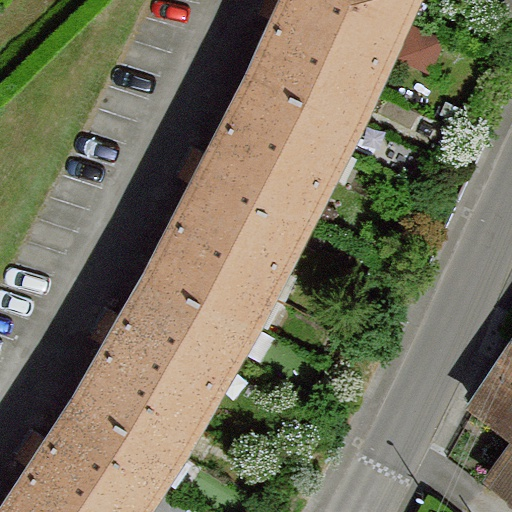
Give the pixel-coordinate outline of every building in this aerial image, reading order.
[(405,0),(288,0),(257,70),(352,118),(405,0)] [(352,118),(257,70),(155,268),(248,319),(352,118)] [(248,319),(155,268),(82,394),(175,449),(248,319)] [(511,364),(481,408),(511,431),(511,364)] [(133,511),(175,449),(82,394),(5,511),(133,511)]
